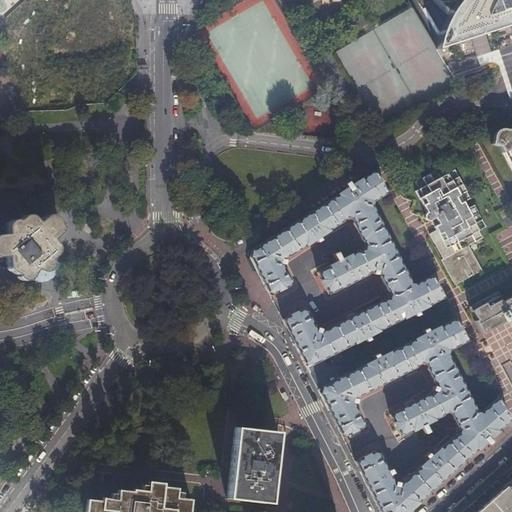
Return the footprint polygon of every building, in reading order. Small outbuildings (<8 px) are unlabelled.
[(511,0),(457,0),(453,6),(450,10),(446,17),(444,22),(441,28),(439,34),(438,38),(436,42),(435,49),(509,25),(508,20),(511,18),(511,0)] [(252,131),(264,125),(252,101),(240,107),(252,131)] [(511,130),(511,131),(508,132),(502,132),(499,132),(498,133),(496,135),(494,137),(494,139),(494,142),(493,146),(500,148),(503,155),(506,153),(511,164),(511,130)] [(503,155),(511,170),(511,164),(506,153),(503,155)] [(434,247),(455,284),(481,270),(468,245),(482,237),(478,230),(485,226),(473,204),(466,208),(463,202),(470,198),(454,169),(447,173),(443,166),(415,182),(418,189),(415,191),(426,212),(425,213),(424,214),(424,216),(425,218),(426,219),(427,220),(429,220),(431,219),(436,230),(429,234),(435,244),(434,247)] [(386,194),(374,171),(349,187),(347,183),(343,185),(345,189),(261,245),(252,250),(249,258),(269,296),(290,284),(284,272),(283,272),(283,271),(281,267),(279,265),(279,264),(284,266),(285,262),(280,261),(280,260),(286,256),(287,257),(315,239),(318,243),(322,240),(319,236),(323,234),(328,230),(341,222),(341,220),(346,217),(350,218),(353,223),(352,224),(361,242),(362,242),(365,246),(363,250),(359,253),(357,252),(340,261),(336,253),(332,255),(336,263),(316,273),(327,295),(345,286),(351,283),(367,275),(367,273),(372,270),(371,274),(375,275),(377,272),(378,272),(380,276),(379,277),(386,291),(388,291),(390,295),(388,299),(383,302),(381,301),(319,333),(321,329),(317,328),(315,332),(303,308),(296,312),(294,309),(287,312),(288,316),(281,320),(342,437),(349,434),(350,437),(358,432),(357,430),(363,426),(352,403),(356,405),(357,401),(353,399),(415,367),(415,365),(421,363),(425,364),(428,368),(427,370),(434,383),(435,383),(438,388),(433,386),(432,390),(436,392),(429,395),(428,394),(389,414),(400,436),(419,426),(423,434),(428,432),(424,424),(442,415),(441,414),(446,412),(450,413),(458,430),(457,435),(453,438),(452,438),(430,458),(428,454),(424,457),(427,461),(398,487),(399,483),(394,482),(393,485),(388,474),(392,472),(390,469),(386,470),(376,450),(354,462),(380,511),(405,511),(484,442),(487,446),(490,443),(487,439),(509,419),(497,397),(480,413),(476,412),(446,353),(448,351),(467,341),(455,319),(427,333),(425,329),(421,331),(423,336),(378,359),(375,354),(371,356),(374,361),(339,379),(334,370),(337,369),(332,360),(330,361),(328,356),(362,339),(364,343),(368,341),(366,336),(411,313),(414,317),(418,315),(416,311),(443,297),(431,276),(413,285),(410,283),(370,206),(371,203),(386,194)] [(55,245),(54,243),(49,238),(56,231),(57,229),(58,226),(58,223),(57,221),(56,219),(54,218),(53,216),(51,215),(49,214),(47,213),(45,213),(43,213),(42,214),(34,221),(30,217),(28,215),(25,214),(21,214),(20,215),(18,216),(14,221),(13,220),(12,220),(9,220),(8,220),(5,222),(4,224),(3,227),(4,234),(0,234),(0,257),(5,257),(6,265),(7,268),(8,270),(10,272),(17,275),(16,277),(17,278),(18,279),(21,279),(24,279),(26,279),(28,277),(31,274),(34,268),(39,269),(41,269),(44,268),(46,267),(47,266),(48,264),(49,262),(49,260),(48,258),(54,253),(55,250),(56,249),(56,246),(55,245)] [(483,333),(484,334),(510,320),(511,323),(511,296),(501,303),(496,293),(469,307),(476,320),(474,321),(481,334),(483,333)] [(278,432),(235,427),(226,498),(270,503),(278,432)] [(101,501),(87,499),(85,511),(188,511),(190,499),(182,498),(176,497),(176,491),(177,488),(162,486),(162,483),(148,481),(147,485),(146,491),(140,490),(132,489),(132,491),(117,489),(117,493),(116,499),(110,498),(101,497),(101,501)] [(511,511),(511,483),(506,488),(503,488),(489,500),(475,511),(511,511)]
